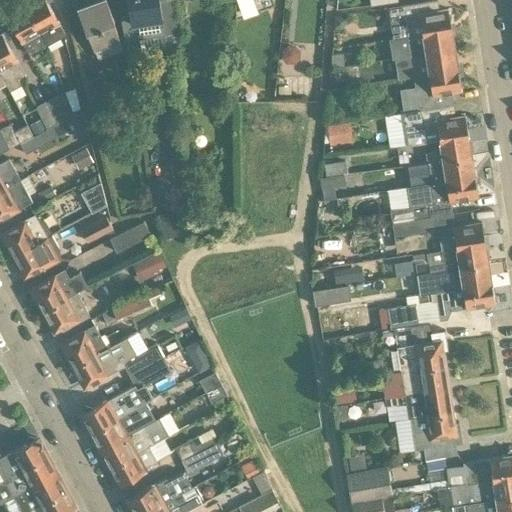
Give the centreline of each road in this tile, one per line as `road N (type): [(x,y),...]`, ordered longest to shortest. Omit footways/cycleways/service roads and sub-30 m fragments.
road 1 (unclassified): [(511,158),(485,0)]
road 2 (residential): [(101,511),(31,383)]
